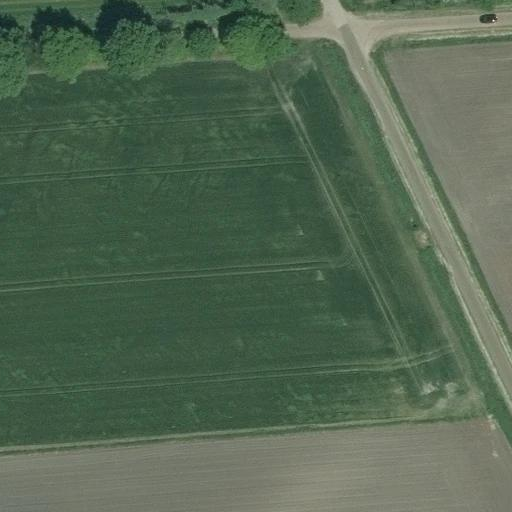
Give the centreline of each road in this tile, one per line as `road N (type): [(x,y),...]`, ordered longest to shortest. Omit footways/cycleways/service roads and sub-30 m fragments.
road 1 (residential): [(511,392),(338,21)]
road 2 (residential): [(338,21),(0,42)]
road 3 (residential): [(511,10),(338,21)]
